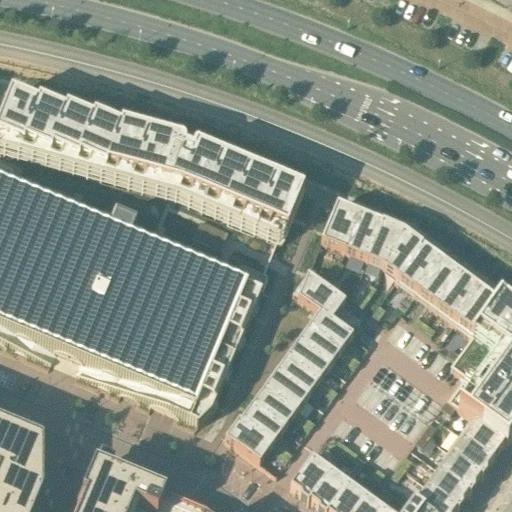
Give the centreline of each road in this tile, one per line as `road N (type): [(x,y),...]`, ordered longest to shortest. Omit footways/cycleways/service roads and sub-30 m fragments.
road 1 (primary): [(27,0),(205,45),(409,130),(511,184)]
road 2 (primary): [(511,128),(424,80),(211,0)]
road 3 (residential): [(195,478),(0,397)]
